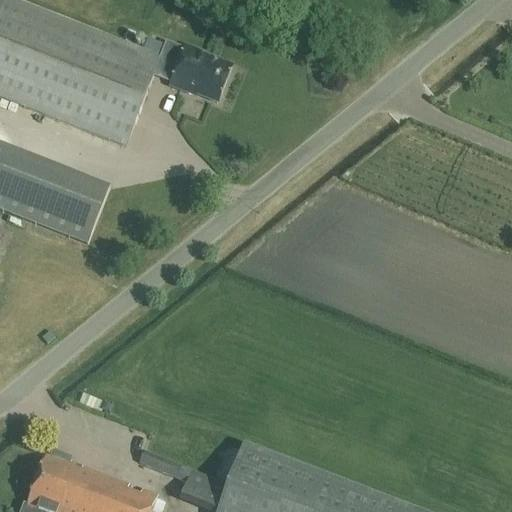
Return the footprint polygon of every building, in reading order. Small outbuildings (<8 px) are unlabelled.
[(155,71),(160,58),(12,0),(0,0),(0,97),(126,147),(155,71)] [(166,42),(160,58),(155,71),(175,79),(171,87),(188,94),(188,91),(218,103),(232,68),(206,58),(206,56),(187,48),(186,50),(166,42)] [(0,146),(0,212),(88,247),(111,190),(0,146)] [(139,465),(177,481),(186,485),(178,503),(200,511),(285,511),(145,452),(139,465)] [(92,511),(106,477),(82,468),(81,471),(69,466),(70,462),(68,457),(57,453),(53,455),(51,459),(47,458),(27,507),(24,506),(21,511),(92,511)] [(106,477),(92,511),(150,511),(157,496),(142,491),(140,496),(127,491),(129,486),(123,483),(106,477)]
